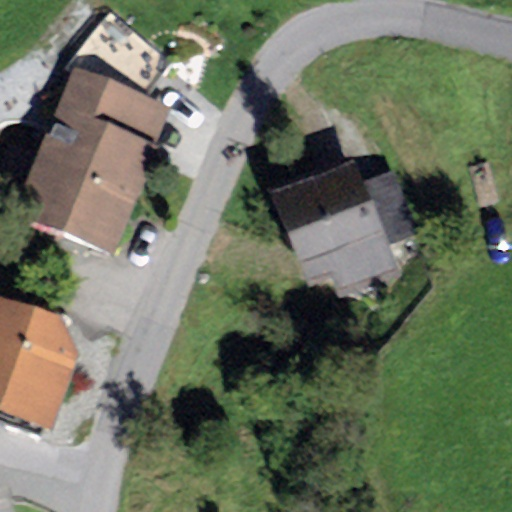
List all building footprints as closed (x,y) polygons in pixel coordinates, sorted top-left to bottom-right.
[(75,65),(59,103),(147,140),(163,101),(75,65)] [(59,103),(16,206),(111,245),(154,142),(147,140),(59,103)] [(306,277),(331,267),(341,290),(394,268),(384,242),(358,181),(349,159),(271,191),(306,277)] [(358,181),(384,242),(417,229),(392,168),(358,181)] [(83,324),(0,296),(0,404),(51,421),(83,324)] [(0,484),(0,511),(11,511),(6,484),(0,484)]
